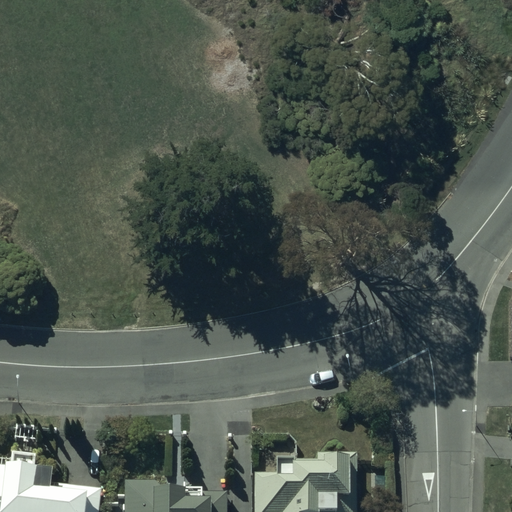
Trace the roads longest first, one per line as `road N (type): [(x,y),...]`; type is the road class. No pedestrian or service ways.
road 1 (tertiary): [(0,364),(86,368),(243,356),(358,331),(402,306)]
road 2 (residential): [(425,511),(434,381),(430,351),(402,306)]
road 3 (tertiary): [(402,306),(466,247),(511,186)]
